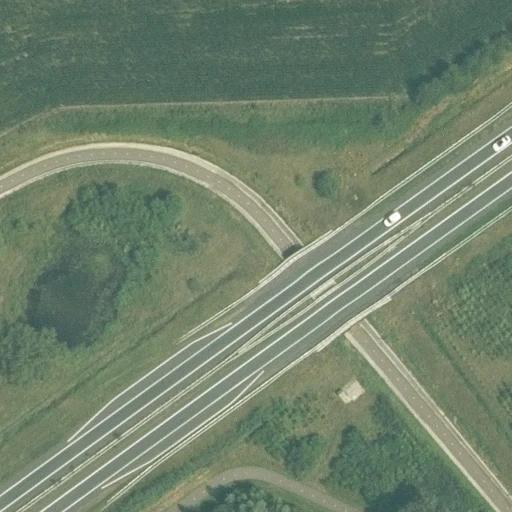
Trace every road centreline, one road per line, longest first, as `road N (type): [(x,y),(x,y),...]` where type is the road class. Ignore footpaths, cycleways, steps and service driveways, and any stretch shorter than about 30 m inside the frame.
road 1 (trunk): [(511,136),(0,507)]
road 2 (trunk): [(56,511),(511,184)]
